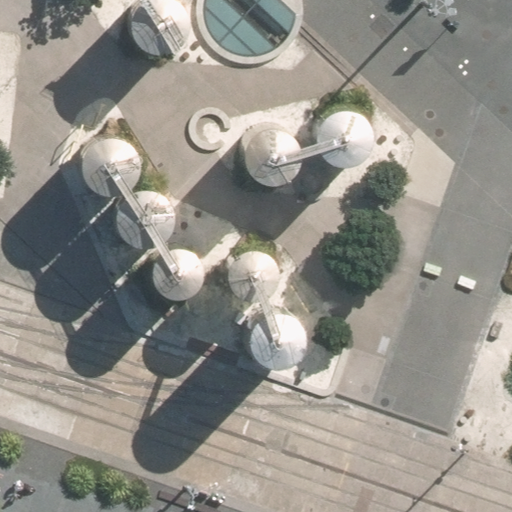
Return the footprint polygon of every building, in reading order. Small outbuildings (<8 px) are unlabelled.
[(141,48),(151,52),(162,52),(172,48),(180,41),(185,33),(187,23),(186,14),(182,5),(177,0),(134,0),(132,3),(127,12),(125,23),(128,33),(133,42),(141,48)] [(286,0),(213,0),(194,19),(249,74),(305,19),(286,0)] [(335,161),(344,160),(352,155),(357,148),(361,140),(361,131),(358,123),(353,116),(346,111),(338,108),(329,108),(321,111),(314,117),(310,124),(308,133),(309,142),(312,150),(318,156),(326,160),(335,161)] [(271,175),(280,173),(288,169),(293,162),(297,154),(297,145),(294,137),(289,130),(282,125),(274,122),(265,122),(257,125),(250,131),(246,138),(244,147),(245,155),(248,164),(254,170),(262,174),(271,175)] [(92,188),(101,191),(112,191),(122,187),(130,180),(135,172),(137,163),(136,153),(132,144),(126,137),(117,132),(108,130),(98,131),(89,136),(82,142),(77,151),(76,162),(78,172),(83,181),(92,188)] [(127,240),(137,243),(148,243),(158,240),(166,233),(171,224),(173,215),(172,205),(168,197),(161,189),(153,185),(143,183),(134,184),(125,188),(118,195),(113,204),(111,214),(113,225),(119,234),(127,240)] [(172,293),(181,291),(189,287),(194,280),(198,272),(198,263),(196,255),(190,248),(184,243),(175,240),(166,240),(158,243),(152,249),(147,256),(145,265),(146,274),(149,282),(156,288),(164,292),(172,293)] [(250,300),(259,298),(267,294),(272,287),(276,279),(276,270),(273,262),(268,255),(261,250),(253,247),(244,247),(236,250),(229,256),(225,263),(223,272),(224,280),(227,288),(234,295),(241,299),(250,300)] [(253,359),(263,363),(274,362),(284,359),(292,352),(297,343),(299,334),(298,324),(294,315),(287,308),(279,303),(269,302),(260,303),(251,307),(244,313),(239,323),(237,333),(240,343),(245,352),(253,359)]
